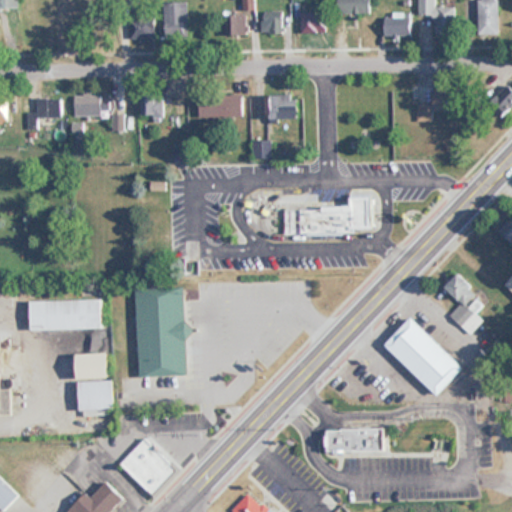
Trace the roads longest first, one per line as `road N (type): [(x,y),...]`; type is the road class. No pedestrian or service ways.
road 1 (residential): [(0,70),(511,65)]
road 2 (primary): [(170,511),(511,165)]
